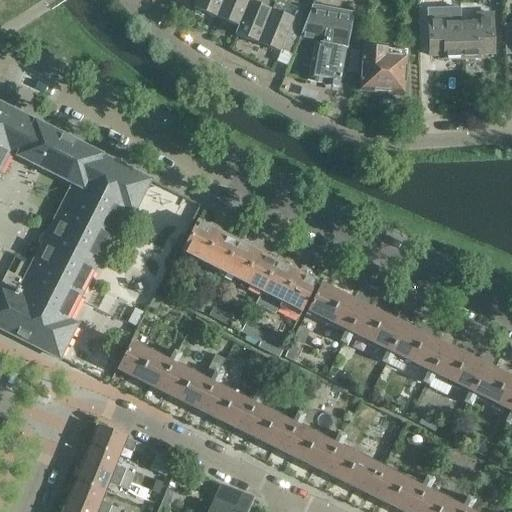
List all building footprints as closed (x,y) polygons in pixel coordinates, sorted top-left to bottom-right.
[(197,0),(196,2),(194,9),(216,18),(222,0),(197,0)] [(222,0),(216,18),(238,27),(249,0),(222,0)] [(265,0),(249,0),(238,27),(235,34),(257,44),(271,11),(274,4),(265,0)] [(271,11),(257,44),(278,53),(281,49),(293,53),(298,39),(308,16),(296,12),(297,9),(276,1),(274,4),(271,11)] [(352,14),(312,6),(308,16),(298,39),(314,42),(307,81),(323,84),(323,85),(339,88),(346,49),(352,14)] [(476,22),(461,23),(462,59),(479,58),(478,54),(493,54),(491,14),(476,14),(476,22)] [(462,59),(461,23),(443,24),(443,16),(428,16),(429,56),(443,56),(443,60),(462,59)] [(388,49),(368,47),(363,47),(359,90),(403,93),(407,56),(407,50),(388,49)] [(0,104),(0,170),(9,152),(15,155),(73,184),(72,186),(28,272),(24,281),(6,272),(0,285),(0,327),(59,358),(76,325),(68,320),(124,211),(132,214),(150,180),(103,156),(33,121),(0,104)] [(181,252),(182,252),(221,272),(236,242),(235,241),(237,239),(227,234),(226,236),(197,221),(181,252)] [(236,242),(221,272),(261,292),(277,262),(275,261),(276,259),(267,254),(266,256),(236,242)] [(261,292),(255,305),(275,315),(281,302),(301,313),(316,282),(314,281),(315,279),(306,274),(305,276),(277,262),(261,292)] [(362,305),(320,284),(305,315),(306,315),(308,311),(345,329),(339,341),(343,343),(362,305)] [(192,296),(185,293),(180,302),(187,305),(192,296)] [(162,299),(155,295),(149,306),(156,311),(162,299)] [(199,300),(192,296),(187,305),(194,309),(199,300)] [(199,300),(194,309),(201,313),(206,304),(199,300)] [(403,325),(362,305),(343,343),(347,344),(352,333),(386,350),(380,361),(384,363),(386,358),(403,325)] [(220,311),(213,308),(209,317),(216,320),(220,311)] [(228,315),(220,311),(216,320),(223,324),(228,315)] [(128,325),(137,329),(143,318),(134,313),(128,325)] [(223,324),(230,328),(235,319),(228,315),(223,324)] [(386,358),(384,363),(388,365),(393,354),(427,370),(421,382),(425,384),(444,345),(403,325),(386,358)] [(265,334),(253,327),(248,336),(260,343),(265,334)] [(294,337),(295,338),(303,342),(308,332),(299,327),(294,337)] [(259,345),(268,350),(274,338),(265,334),(260,343),(259,345)] [(268,350),(280,356),(285,344),(274,338),(268,350)] [(167,362),(144,350),(130,343),(117,369),(158,390),(177,352),(173,350),(167,362)] [(350,349),(342,344),(338,352),(346,356),(350,349)] [(466,404),(486,366),(444,345),(425,384),(429,385),(434,374),(468,390),(462,402),(466,404)] [(292,363),(298,350),(290,346),(284,359),(292,363)] [(177,352),(158,390),(199,411),(218,373),(214,371),(208,382),(174,365),(180,354),(177,352)] [(511,378),(486,366),(466,404),(470,406),(476,394),(510,411),(504,423),(508,424),(511,415),(511,378)] [(250,402),(224,390),(216,386),(221,374),(218,373),(199,411),(240,431),(259,393),(255,391),(250,402)] [(240,431),(267,445),(281,451),(300,413),(296,411),(291,423),(257,406),(263,395),(259,393),(240,431)] [(300,413),(281,451),(322,472),(341,434),(338,432),(332,443),(298,426),(304,415),(300,413)] [(420,417),(416,423),(432,431),(435,425),(420,417)] [(126,437),(98,426),(91,444),(119,456),(122,447),(143,455),(146,447),(126,437)] [(322,472),(363,492),(377,465),(339,447),(345,436),(341,434),(322,472)] [(119,456),(91,444),(84,462),(122,478),(132,482),(135,475),(125,470),(115,465),(119,456)] [(166,475),(172,461),(165,457),(157,453),(150,469),(166,476),(166,475)] [(122,478),(84,462),(77,480),(106,492),(109,483),(127,491),(132,482),(122,478)] [(177,465),(170,481),(177,484),(183,468),(177,465)] [(412,511),(430,478),(426,476),(420,487),(377,465),(363,492),(402,511),(412,511)] [(159,492),(165,478),(146,469),(139,484),(159,492)] [(463,511),(471,498),(467,496),(461,507),(459,506),(445,499),(431,493),(428,491),(433,480),(430,478),(412,511),(463,511)] [(106,492),(77,480),(69,498),(103,511),(120,511),(121,510),(102,501),(106,492)] [(221,485),(213,504),(230,511),(250,511),(251,511),(249,510),(254,500),(221,485)] [(167,489),(161,504),(167,507),(173,492),(167,489)] [(103,511),(69,498),(63,511),(103,511)] [(463,511),(470,511),(469,511),(474,500),(471,498),(463,511)]
